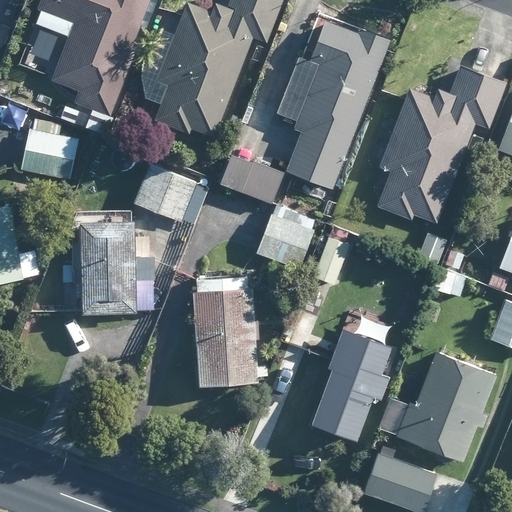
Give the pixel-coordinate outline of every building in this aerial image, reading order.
[(42,0),(41,5),(76,18),(70,34),(54,76),(81,86),(77,98),(113,112),(138,45),(133,43),(142,20),(149,0),(42,0)] [(282,0),(231,0),(230,2),(224,0),(217,0),(215,7),(196,0),(189,0),(177,32),(160,76),(171,80),(163,101),(157,116),(192,129),(194,124),(217,134),(256,34),(267,39),(282,0)] [(387,43),(323,19),(308,60),(301,57),(278,119),(304,129),(287,173),(332,190),(387,43)] [(509,78),(502,76),(463,61),(453,88),(442,84),(438,94),(412,84),(398,118),(381,162),(392,167),(384,188),(379,202),(413,216),(416,210),(439,219),(472,130),(477,118),(491,124),(509,78)] [(511,115),(501,145),(510,148),(511,148),(511,115)] [(72,176),(81,136),(61,131),(63,122),(38,116),(36,127),(32,126),(23,166),(38,169),(72,176)] [(281,174),(233,158),(223,186),(272,203),(281,174)] [(184,217),(186,211),(199,179),(152,160),(136,199),(184,217)] [(273,254),(301,265),(316,226),(313,225),(316,217),(278,201),(274,209),(258,249),(267,252),(273,254)] [(19,230),(18,223),(14,202),(0,203),(0,279),(17,276),(41,272),(38,246),(22,248),(19,230)] [(139,251),(138,215),(132,215),(133,207),(75,208),(75,240),(75,265),(76,307),(86,307),(86,309),(140,308),(140,305),(157,304),(156,275),(158,275),(158,251),(139,251)] [(336,280),(351,241),(332,233),(316,272),(333,278),(336,280)] [(511,236),(502,262),(511,265),(511,236)] [(451,246),(447,260),(461,265),(465,251),(451,246)] [(441,264),(435,284),(450,289),(456,268),(441,264)] [(496,268),(491,281),(506,286),(510,273),(496,268)] [(251,284),(251,281),(250,271),(199,274),(200,286),(197,287),(199,332),(202,381),(260,378),(256,293),(255,284),(251,284)] [(394,341),(389,339),(346,323),(338,344),(336,350),(331,363),(335,364),(315,419),(360,435),(376,391),(384,394),(392,371),(385,368),(394,341)] [(478,362),(455,353),(439,347),(418,401),(412,399),(398,433),(439,449),(437,454),(452,460),(455,452),(465,455),(479,420),(485,423),(489,412),(484,409),(499,370),(478,362)] [(425,510),(438,474),(439,470),(382,449),(368,488),(425,510)]
